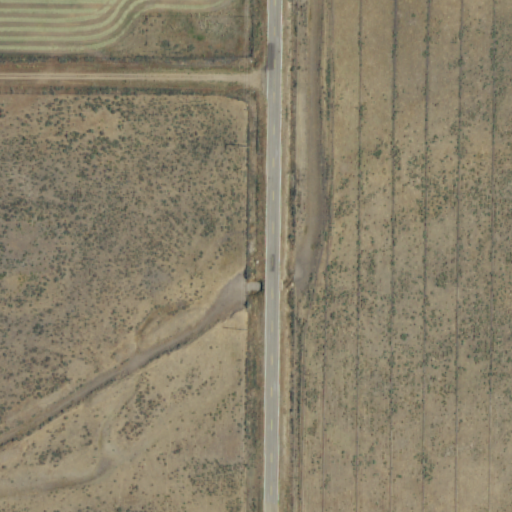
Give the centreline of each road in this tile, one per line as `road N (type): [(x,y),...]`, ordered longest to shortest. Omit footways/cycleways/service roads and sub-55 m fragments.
road 1 (secondary): [(264,511),(268,0)]
road 2 (residential): [(268,78),(0,77)]
